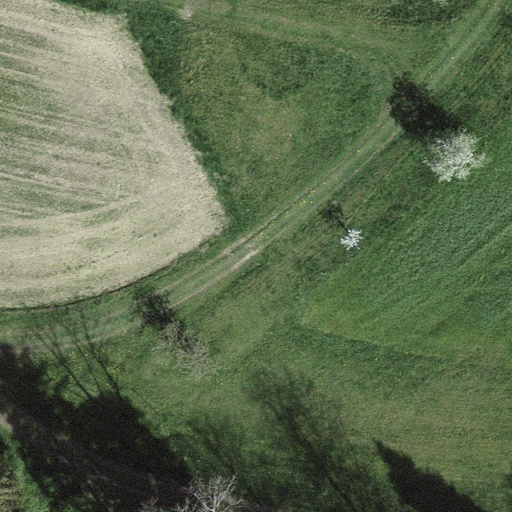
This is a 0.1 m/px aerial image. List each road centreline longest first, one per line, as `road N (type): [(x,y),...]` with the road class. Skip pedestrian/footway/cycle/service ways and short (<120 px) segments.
road 1 (track): [(0,343),(56,346),(218,291),(345,189),(510,0)]
road 2 (track): [(0,402),(53,430),(315,511)]
